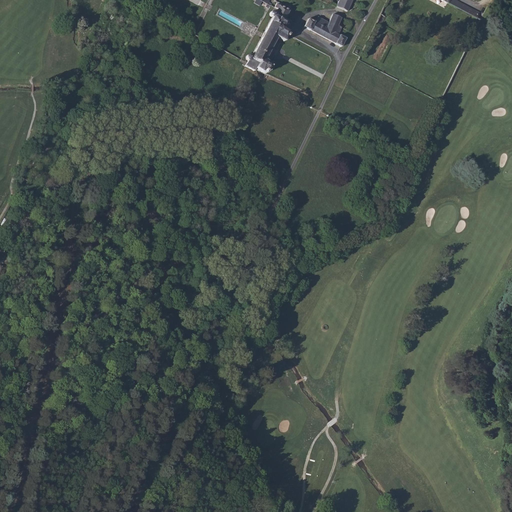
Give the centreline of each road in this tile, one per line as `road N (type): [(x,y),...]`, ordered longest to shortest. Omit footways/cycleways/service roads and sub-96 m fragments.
road 1 (unclassified): [(375,0),(128,511)]
road 2 (unclassified): [(8,511),(86,133),(219,124)]
